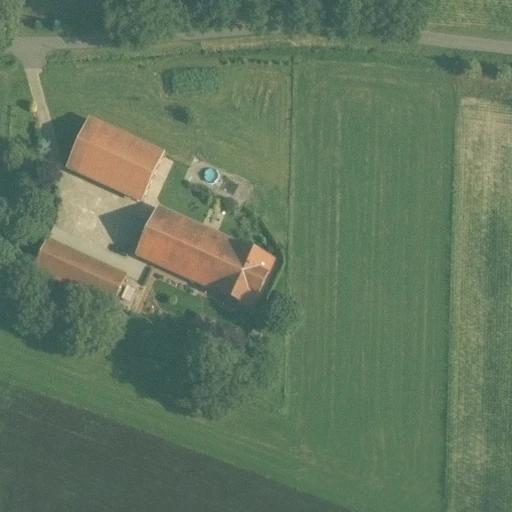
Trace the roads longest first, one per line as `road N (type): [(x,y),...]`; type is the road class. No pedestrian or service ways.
road 1 (unclassified): [(0,42),(313,28),(511,50)]
road 2 (unknown): [(0,231),(32,242),(122,238),(204,268)]
